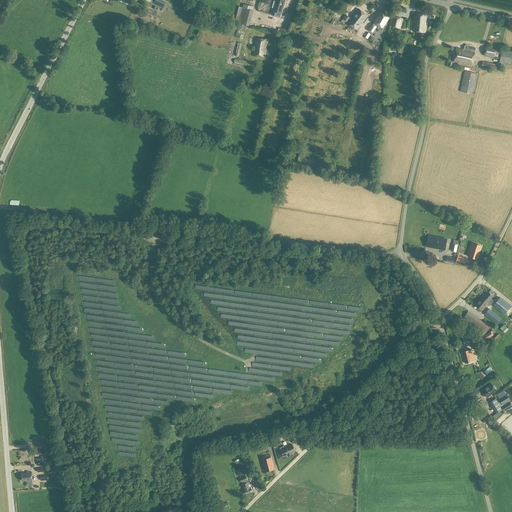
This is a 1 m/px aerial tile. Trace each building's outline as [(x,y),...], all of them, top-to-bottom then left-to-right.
[(163,9),(166,3),(159,0),(155,0),(153,4),(163,9)] [(332,0),(318,0),(316,4),(331,11),(335,1),(332,0)] [(277,16),(278,13),(281,13),(284,3),(276,1),(273,11),(272,15),(277,16)] [(249,26),(253,11),(253,10),(254,7),(244,4),(243,8),(239,7),(235,22),(239,23),(247,25),(249,26)] [(144,15),(151,18),(153,15),(152,14),(154,14),(155,11),(153,11),(153,10),(148,8),(146,7),(145,7),(144,12),(145,12),(144,15)] [(360,26),(368,16),(359,9),(348,23),(358,31),(361,27),(360,26)] [(182,11),(179,16),(191,22),(194,17),(182,11)] [(389,17),(380,12),(374,22),(374,23),(373,24),(372,24),(368,30),(373,33),(377,26),(376,26),(377,24),(383,27),(389,17)] [(425,33),(426,19),(426,16),(427,15),(415,14),(413,31),(425,33)] [(392,15),(389,26),(392,27),(398,28),(401,29),(403,18),(401,18),(395,16),(392,15)] [(247,27),(247,25),(239,23),(235,37),(243,39),(247,27)] [(256,38),(253,55),(265,57),(268,40),(256,38)] [(464,50),(457,49),(454,62),(472,65),(476,48),(465,46),(464,50)] [(486,46),(484,56),(495,58),(497,48),(486,46)] [(511,51),(502,49),(499,63),(511,66),(511,51)] [(482,67),(499,71),(500,68),(501,66),(497,65),(497,64),(487,62),(487,63),(483,62),(482,67)] [(460,92),(464,92),(473,94),(478,74),(465,71),(460,92)] [(336,109),(336,113),(343,114),(342,117),(345,118),(347,111),(336,109)] [(435,248),(436,246),(439,246),(438,248),(445,249),(447,240),(429,237),(427,246),(435,248)] [(467,256),(476,259),(480,245),(472,243),(467,256)] [(458,256),(456,262),(464,265),(466,258),(458,256)] [(485,297),(483,296),(476,304),(483,310),(490,302),(489,301),(493,296),(489,292),(485,297)] [(494,306),(504,315),(511,306),(500,298),(494,306)] [(497,314),(489,307),(483,314),(491,321),(497,314)] [(490,328),(469,312),(463,320),(475,329),(474,331),(483,337),(486,333),(490,328)] [(503,323),(500,327),(505,332),(509,328),(503,323)] [(484,342),(493,335),(491,332),(481,338),(484,342)] [(478,341),(471,343),(473,347),(474,347),(475,350),(480,349),(478,341)] [(475,361),(473,350),(462,352),(465,363),(475,361)] [(490,367),(484,371),(489,377),(490,376),(493,374),(495,373),(490,367)] [(477,375),(481,379),(486,375),(482,371),(477,375)] [(487,398),(497,390),(491,383),(481,391),(487,398)] [(506,395),(499,399),(503,405),(510,401),(506,395)] [(497,413),(503,410),(496,399),(491,402),(497,413)] [(511,406),(511,405),(510,402),(502,407),(505,411),(511,406)] [(291,439),(300,434),(297,428),(287,432),(291,439)] [(284,446),(280,448),(284,457),(288,455),(288,456),(292,454),(292,453),(296,451),(292,445),(290,446),(289,444),(284,447),(284,446)] [(263,460),(263,461),(262,461),(263,464),(264,464),(266,471),(274,469),(272,463),(273,463),(271,457),(263,460)] [(27,473),(21,473),(22,481),(26,481),(26,482),(28,481),(28,486),(33,486),(32,472),(27,472),(27,473)] [(250,488),(248,483),(243,485),(244,490),(243,490),(245,495),(252,492),(251,488),(250,488)]
